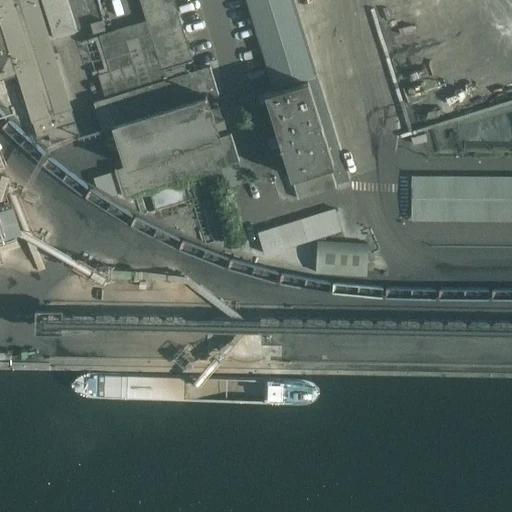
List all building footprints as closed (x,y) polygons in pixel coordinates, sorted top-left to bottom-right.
[(72,109),(38,0),(0,0),(0,79),(18,74),(33,122),(38,137),(49,133),(51,142),(79,134),(71,110),(72,109)] [(194,70),(191,61),(192,61),(192,60),(193,60),(182,23),(185,22),(198,62),(212,58),(222,88),(239,83),(213,0),(178,0),(184,16),(180,18),(174,0),(141,0),(162,69),(163,69),(163,70),(171,67),(174,77),(94,102),(103,131),(113,128),(125,167),(106,173),(112,194),(121,191),(123,197),(240,160),(231,133),(221,136),(209,97),(219,94),(209,66),(194,70)] [(315,77),(291,0),(247,0),(275,89),(315,77)] [(334,165),(309,81),(267,93),(292,178),(334,165)] [(511,199),(511,177),(402,176),(402,198),(511,199)] [(11,216),(0,183),(0,263),(23,257),(13,223),(28,219),(26,212),(11,216)] [(511,221),(511,199),(402,198),(402,220),(511,221)] [(339,226),(333,207),(282,223),(289,242),(339,226)] [(369,270),(368,242),(319,243),(320,271),(369,270)]
